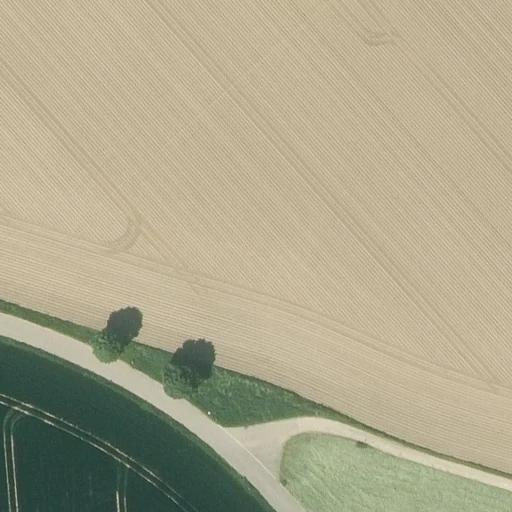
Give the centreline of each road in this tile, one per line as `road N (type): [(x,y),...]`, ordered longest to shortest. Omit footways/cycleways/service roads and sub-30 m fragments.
road 1 (unclassified): [(289,511),(262,478),(161,399),(71,351),(0,326)]
road 2 (track): [(511,480),(316,422),(229,450)]
